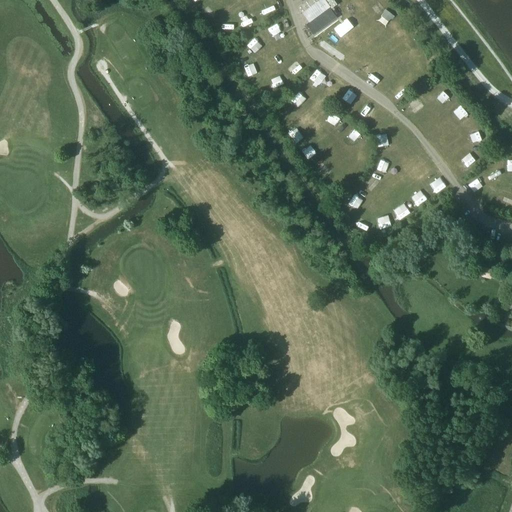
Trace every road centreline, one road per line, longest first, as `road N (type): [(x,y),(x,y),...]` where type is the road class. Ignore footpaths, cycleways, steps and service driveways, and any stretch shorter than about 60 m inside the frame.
road 1 (track): [(69,242),(165,171),(166,155),(83,45)]
road 2 (unclassified): [(511,103),(481,80),(420,0)]
